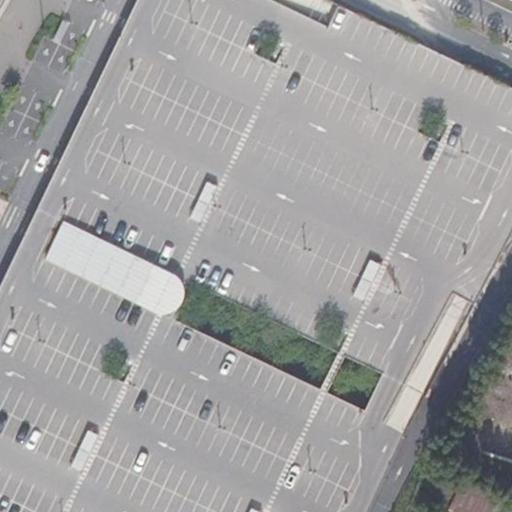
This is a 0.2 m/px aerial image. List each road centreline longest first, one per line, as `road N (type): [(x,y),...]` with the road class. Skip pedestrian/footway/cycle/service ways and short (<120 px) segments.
road 1 (unknown): [(103,111),(473,285)]
road 2 (unknown): [(319,511),(0,353)]
